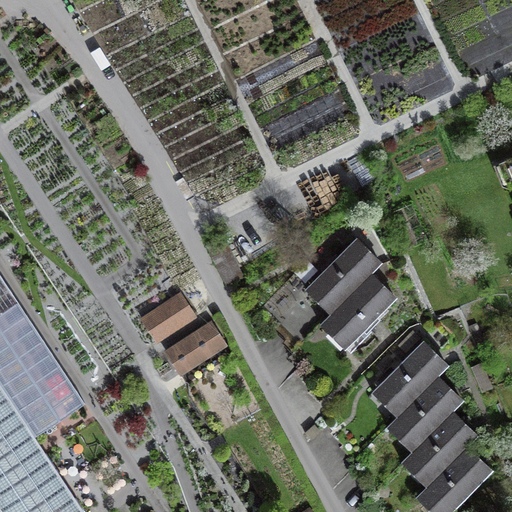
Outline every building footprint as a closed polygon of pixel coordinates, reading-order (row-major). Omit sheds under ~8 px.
[(382,256),(358,233),(307,286),(331,309),(369,270),(382,256)] [(85,511),(39,435),(85,407),(0,264),(0,511),(85,511)] [(321,319),(345,343),(394,294),(369,270),(331,309),(321,319)] [(182,293),(141,319),(157,342),(197,316),(182,293)] [(281,331),(290,340),(301,329),(305,325),(295,316),(281,331)] [(211,321),(165,351),(181,376),(228,346),(211,321)] [(287,343),(296,352),(306,342),(310,338),(301,329),(290,340),(287,343)] [(449,359),(426,336),(376,386),(399,409),(437,371),(449,359)] [(291,358),(300,366),(315,351),(306,342),(296,352),(291,358)] [(462,395),(437,371),(399,409),(389,421),(414,445),(453,404),(462,395)] [(467,442),(479,429),(453,404),(414,445),(402,457),(428,482),(467,442)] [(417,493),(436,511),(445,511),(491,465),(467,442),(428,482),(417,493)] [(363,464),(374,475),(387,462),(389,459),(379,449),(363,464)] [(370,478),(380,488),(394,474),(397,471),(387,462),(374,475),(370,478)] [(376,491),(386,501),(400,487),(404,483),(394,474),(380,488),(376,491)] [(382,504),(389,511),(392,511),(409,496),(400,487),(386,501),(382,504)]
